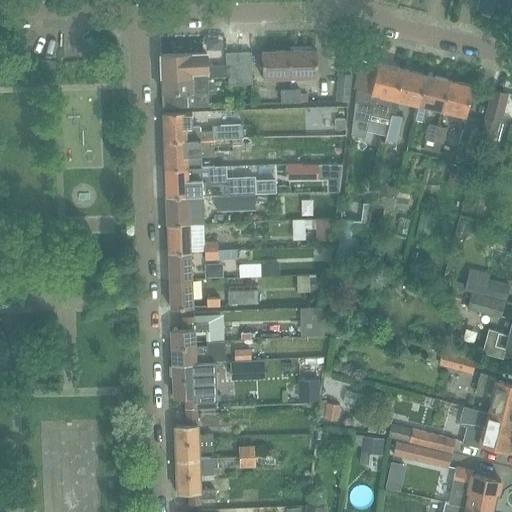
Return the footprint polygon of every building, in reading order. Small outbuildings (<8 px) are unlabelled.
[(508,0),(479,0),(478,8),(481,9),(480,13),(491,15),(492,12),(505,15),(508,0)] [(290,78),(290,51),(262,52),(263,79),(290,78)] [(317,51),(290,51),(290,78),(317,77),(317,51)] [(251,52),(238,53),(240,84),(252,84),(251,52)] [(240,84),(238,53),(225,53),(226,65),(226,76),(228,76),(228,85),(240,84)] [(161,55),(162,81),(208,79),(207,76),(226,76),(226,65),(207,66),(207,54),(161,55)] [(357,89),(355,102),(352,135),(366,138),(372,111),(391,115),(392,113),(393,106),(395,100),(402,69),(378,64),(371,93),(357,89)] [(402,69),(395,100),(417,106),(425,75),(402,69)] [(417,106),(414,119),(424,121),(427,108),(441,112),(449,80),(425,75),(417,106)] [(351,77),(339,76),(337,100),(349,101),(351,77)] [(208,79),(162,81),(163,108),(209,106),(208,79)] [(474,86),(449,80),(441,112),(466,118),(474,86)] [(291,104),(291,89),(281,89),(281,104),(291,104)] [(301,89),(291,89),(291,104),(301,104),(301,89)] [(500,121),(502,113),(507,94),(493,90),(479,144),(492,147),(499,121),(500,121)] [(255,117),(256,108),(234,107),(234,116),(255,117)] [(164,142),(232,139),(243,139),(243,128),(214,129),(214,131),(201,132),(201,127),(192,127),(192,112),(163,113),(164,142)] [(391,119),(385,140),(395,142),(401,118),(391,115),(391,119)] [(427,140),(424,150),(432,152),(434,142),(438,126),(430,124),(426,140),(427,140)] [(447,128),(438,126),(434,142),(443,144),(447,128)] [(232,139),(164,142),(165,170),(192,169),(193,169),(201,169),(201,157),(201,155),(214,155),(214,153),(233,152),(232,139)] [(463,157),(461,180),(476,181),(478,158),(463,157)] [(275,159),(275,171),(291,171),(291,159),(275,159)] [(192,169),(165,170),(166,197),(203,196),(216,195),(256,194),(255,187),(255,181),(255,178),(202,179),(201,169),(193,169),(192,169)] [(256,194),(216,195),(216,204),(217,211),(256,209),(255,201),(268,201),(268,193),(256,194)] [(203,196),(166,197),(167,225),(204,223),(203,196)] [(316,219),(316,239),(333,239),(333,219),(316,219)] [(167,225),(168,253),(190,252),(205,251),(204,242),(204,223),(167,225)] [(218,241),(204,242),(205,251),(218,251),(218,241)] [(237,250),(218,251),(205,251),(205,261),(238,259),(237,250)] [(168,253),(169,280),(191,279),(190,252),(168,253)] [(191,279),(169,280),(170,308),(192,308),(191,279)] [(484,295),(505,300),(509,286),(487,280),(484,295)] [(228,291),(228,305),(258,304),(257,290),(228,291)] [(467,310),(501,318),(505,302),(470,294),(467,310)] [(220,298),(207,298),(207,307),(220,307),(220,298)] [(182,329),(171,330),(173,364),(205,363),(210,363),(210,355),(210,346),(205,346),(194,347),(194,332),(205,332),(209,331),(208,322),(193,323),(193,317),(182,317),(182,329)] [(489,329),(488,334),(482,353),(503,358),(505,349),(511,351),(511,322),(509,335),(489,329)] [(251,349),(235,350),(235,361),(251,360),(251,349)] [(440,365),(451,368),(472,373),(475,361),(443,352),(440,365)] [(205,363),(173,364),(174,398),(186,397),(187,409),(197,409),(218,408),(217,377),(217,362),(210,363),(205,363)] [(492,398),(488,412),(511,418),(511,384),(500,381),(500,378),(480,373),(476,386),(477,386),(475,394),(492,398)] [(343,394),(338,413),(349,416),(354,397),(343,394)] [(511,424),(511,418),(488,412),(488,413),(463,407),(459,424),(467,426),(462,444),(478,448),(479,445),(508,452),(511,439),(508,439),(511,424)] [(210,417),(175,418),(175,441),(211,440),(210,417)] [(301,423),(300,435),(308,436),(310,424),(301,423)] [(451,453),(455,440),(412,430),(391,425),(388,437),(451,453)] [(300,435),(298,447),(307,448),(308,436),(300,435)] [(273,457),(272,436),(254,437),(255,458),(273,457)] [(211,440),(175,441),(176,463),(212,461),(211,440)] [(393,455),(448,468),(451,454),(396,441),(393,455)] [(212,461),(176,463),(177,484),(213,483),(212,461)] [(296,466),(295,478),(303,479),(304,467),(296,466)] [(448,503),(489,511),(490,511),(495,493),(498,494),(500,481),(471,475),(472,471),(456,468),(453,482),(455,482),(450,503),(448,503)] [(295,478),(293,491),(302,492),(303,479),(295,478)] [(213,483),(177,484),(178,507),(214,505),(213,483)] [(489,511),(448,503),(444,502),(442,511),(489,511)]
